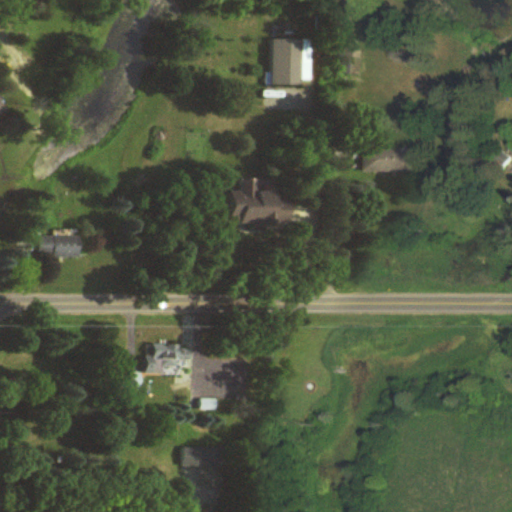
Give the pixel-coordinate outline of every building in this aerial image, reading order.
[(299,86),(299,41),(269,41),(269,86),(299,86)] [(354,78),(360,50),(338,45),(332,74),(354,78)] [(360,173),(419,173),(419,150),(360,150),(360,173)] [(492,162),(505,171),(511,161),(511,157),(500,150),(492,162)] [(230,193),(229,227),(286,227),(286,199),(274,199),(274,193),(255,193),(255,180),(239,180),(238,193),(230,193)] [(35,258),(76,258),(76,237),(35,237),(35,258)] [(188,374),(188,347),(144,347),(144,374),(188,374)] [(139,390),(139,375),(120,375),(120,390),(139,390)] [(182,469),(222,469),(222,449),(182,449),(182,469)]
